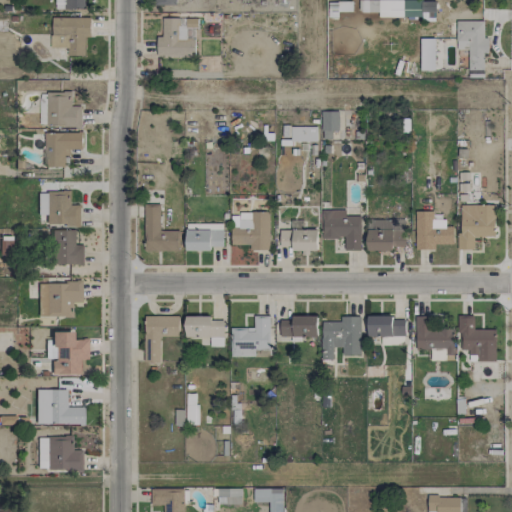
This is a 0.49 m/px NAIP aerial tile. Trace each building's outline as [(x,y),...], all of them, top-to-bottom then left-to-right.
[(435,12),(436,1),(403,1),(402,17),(423,17),(423,12),(435,12)] [(85,56),(85,37),(90,37),(90,18),(52,17),(51,48),(68,48),(68,55),(85,56)] [(157,37),(156,56),(194,56),(194,28),(197,28),(197,18),(162,18),(162,37),(157,37)] [(483,21),(456,21),(455,49),(468,49),(468,77),(483,78),(483,53),(488,53),(488,38),(483,38),(483,21)] [(435,70),(435,39),(420,39),(420,70),(435,70)] [(80,127),(81,106),(71,106),(71,92),(46,91),(46,126),(80,127)] [(339,130),(338,110),(321,111),(321,140),(332,140),(332,131),(339,130)] [(317,140),(316,126),(281,127),(282,141),(317,140)] [(82,149),(81,132),(43,133),(44,167),(66,166),(66,149),(82,149)] [(45,225),(79,225),(79,204),(70,204),(70,192),(37,192),(36,215),(45,215),(45,225)] [(159,205),(144,205),(145,251),(178,250),(177,230),(160,231),(159,205)] [(494,237),(494,206),(459,206),(459,249),(473,250),(473,237),(494,237)] [(344,250),(359,250),(359,216),(345,216),(345,210),(321,210),(321,238),(344,238),(344,250)] [(453,226),(445,226),(445,220),(432,220),(432,211),(414,211),(414,250),(435,249),(435,244),(453,244),(453,226)] [(269,212),(239,212),(239,229),(231,229),(231,244),(249,244),(249,250),(269,249),(269,212)] [(405,220),(367,220),(367,250),(393,251),(393,246),(404,247),(405,220)] [(223,246),(223,224),(186,224),(186,251),(211,251),(211,246),(223,246)] [(50,264),(83,265),(83,245),(75,244),(75,230),(51,229),(50,264)] [(317,229),(280,230),(280,246),(292,246),(292,251),(317,250),(317,229)] [(0,254),(11,255),(11,239),(0,239),(0,254)] [(37,317),(70,316),(70,302),(80,302),(80,282),(37,283),(37,317)] [(160,361),(159,336),(178,336),(178,316),(145,316),(145,361),(160,361)] [(223,347),(223,320),(212,320),(212,316),(185,316),(185,338),(210,338),(210,347),(223,347)] [(230,328),(230,357),(269,357),(270,316),(254,316),(254,328),(230,328)] [(317,336),(317,316),(291,316),(291,319),(280,320),(280,337),(317,336)] [(360,317),(340,316),(340,322),(322,321),(321,359),(333,360),(333,347),(342,347),(342,355),(360,355),(360,317)] [(404,319),(395,319),(395,316),(367,316),(368,337),(404,336),(404,319)] [(415,350),(436,350),(436,360),(445,360),(445,355),(454,355),(453,327),(441,327),(441,316),(415,316),(415,350)] [(473,316),(458,316),(458,350),(468,350),(468,355),(477,355),(477,361),(494,361),(494,329),(473,329),(473,316)] [(86,338),(71,339),(71,331),(50,332),(51,343),(44,343),(45,359),(50,358),(51,374),(79,374),(78,359),(87,359),(86,338)] [(34,423),(82,424),(82,407),(65,407),(65,390),(35,389),(34,423)] [(196,393),(185,394),(186,423),(197,422),(196,393)] [(80,471),(81,450),(70,449),(71,437),(37,436),(36,470),(80,471)] [(183,511),(184,489),(151,488),(151,505),(164,505),(163,511),(183,511)] [(465,511),(466,497),(428,496),(427,510),(437,510),(437,511),(465,511)]
